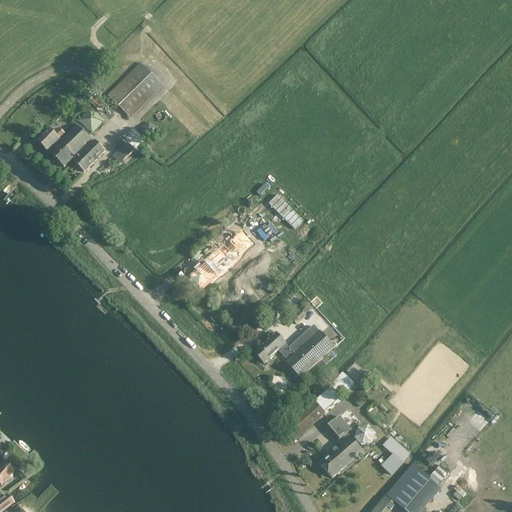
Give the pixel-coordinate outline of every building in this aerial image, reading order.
[(162,87),(140,65),(109,96),(130,118),(162,87)] [(87,102),(95,95),(88,88),(85,91),(84,89),(79,94),(87,102)] [(83,172),(104,152),(94,142),(78,157),(76,155),(90,141),(76,126),(50,152),(63,167),(71,159),(83,172)] [(59,130),(54,136),(49,131),(38,142),(47,151),(58,140),(63,135),(59,130)] [(123,162),(135,151),(124,137),(116,144),(120,149),(115,153),(123,162)] [(278,196),(270,204),(295,230),(303,222),(278,196)] [(235,260),(222,247),(187,280),(199,293),(235,260)] [(269,254),(258,263),(275,282),(282,275),(271,262),(274,259),(269,254)] [(242,283),(257,299),(270,287),(255,271),(242,283)] [(304,317),(300,312),(292,320),(296,325),(304,317)] [(300,377),(333,348),(313,326),(288,348),(276,334),(254,354),(263,364),(277,351),(287,362),(286,363),(300,377)] [(319,420),(309,408),(284,429),(294,442),(319,420)] [(318,464),(331,479),(363,452),(350,436),(353,433),(339,417),(325,429),(339,446),(318,464)] [(356,430),(353,440),(359,447),(369,445),(372,436),(366,428),(356,430)] [(408,457),(391,439),(384,446),(395,457),(384,468),(391,476),(403,464),(402,463),(408,457)] [(424,473),(413,464),(386,496),(397,505),(424,473)] [(2,465),(0,467),(0,486),(0,487),(12,474),(2,465)] [(424,473),(397,505),(404,511),(418,511),(440,487),(424,473)] [(7,496),(0,501),(0,511),(1,511),(13,503),(7,496)] [(372,511),(390,511),(396,507),(386,498),(372,511)]
